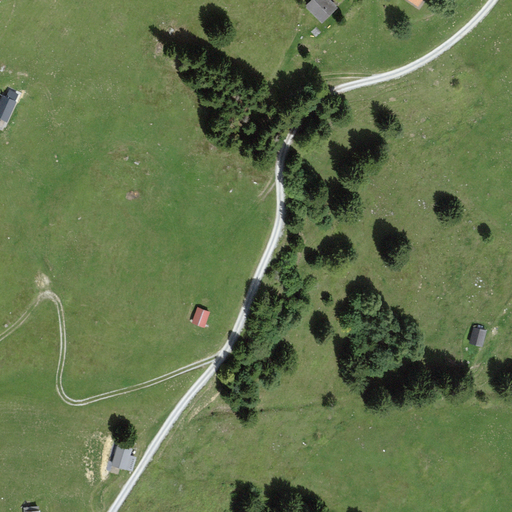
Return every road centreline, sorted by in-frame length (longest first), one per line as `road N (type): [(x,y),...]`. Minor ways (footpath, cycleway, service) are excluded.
road 1 (track): [(495,0),(432,59),(324,99),(294,127),(281,163),(277,231),(232,343),(164,429),(113,511)]
road 2 (track): [(0,342),(55,295),(67,353),(61,384),(76,402),(219,361)]
